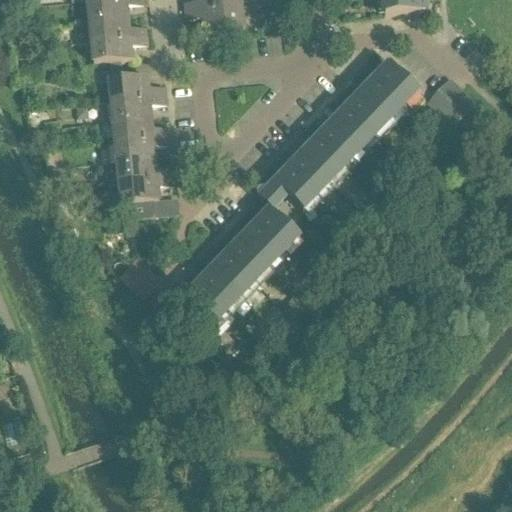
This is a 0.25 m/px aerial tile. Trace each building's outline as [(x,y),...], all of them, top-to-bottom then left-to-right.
[(184,7),(185,16),(240,10),(239,0),(201,0),(202,5),(184,7)] [(382,0),(384,20),(422,16),(421,3),(438,1),(438,0),(382,0)] [(143,1),(87,6),(89,27),(127,23),(126,11),(144,9),(143,1)] [(281,21),(281,15),(280,12),(280,8),(269,9),(270,22),(281,21)] [(240,10),(185,16),(185,25),(204,23),(205,36),(242,32),(240,10)] [(127,23),(89,27),(91,47),(147,42),(146,32),(129,33),(127,23)] [(27,52),(26,42),(12,44),(13,53),(27,52)] [(147,42),(91,47),(93,68),(110,66),(111,75),(122,74),(121,65),(131,64),(130,52),(148,51),(147,42)] [(216,43),(205,44),(207,64),(218,63),(216,43)] [(299,244),(275,221),(290,205),(303,218),(418,98),(391,72),(382,81),(369,68),(356,82),(369,94),(354,110),(341,98),(328,111),(341,124),(326,140),(313,127),(300,141),(313,153),(297,169),(284,157),(272,170),(280,178),(264,195),(263,194),(261,193),(260,192),(259,193),(257,193),(256,195),(255,196),(255,197),(255,199),(257,203),(272,217),(263,226),(250,213),(238,227),(251,239),(235,256),(222,243),(209,256),(222,269),(207,285),(194,273),(182,286),(195,298),(186,307),(213,333),(299,244)] [(96,86),(108,85),(110,105),(166,100),(165,92),(148,93),(146,81),(123,83),(122,74),(111,75),(95,77),(96,86)] [(452,130),(474,107),(451,85),(429,108),(452,130)] [(167,110),(166,100),(110,105),(111,107),(101,107),(103,127),(112,126),(150,122),(149,112),(167,110)] [(150,122),(112,126),(114,147),(170,141),(169,132),(151,134),(150,122)] [(456,133),(448,141),(452,144),(456,148),(463,140),(456,133)] [(46,143),(45,136),(34,137),(34,144),(46,143)] [(170,141),(114,147),(116,168),(155,164),(154,152),(171,151),(170,141)] [(155,164),(116,168),(118,188),(174,183),(173,173),(156,175),(155,164)] [(58,173),(49,174),(47,174),(47,184),(47,186),(49,185),(59,185),(58,173)] [(396,193),(385,181),(378,188),(389,200),(396,193)] [(174,183),(118,188),(120,209),(155,206),(159,205),(158,193),(175,192),(174,183)] [(155,206),(120,209),(122,224),(122,225),(137,223),(148,222),(157,221),(155,206)] [(142,305),(159,287),(136,265),(119,283),(142,305)] [(293,320),(306,307),(298,300),(286,313),(293,320)]
